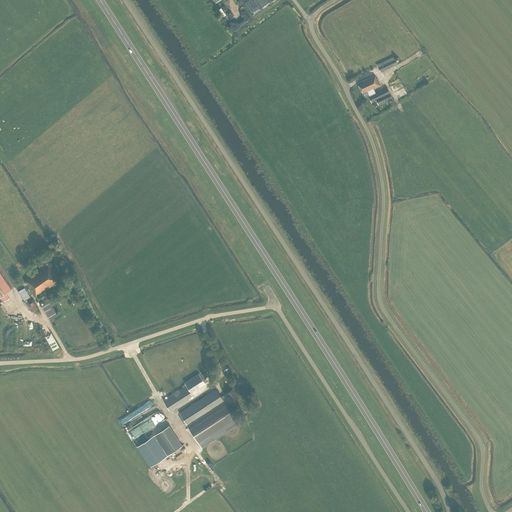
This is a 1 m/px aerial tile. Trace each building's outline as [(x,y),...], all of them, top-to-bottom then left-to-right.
[(393,57),(389,59),(377,65),(380,72),(392,66),(397,64),(393,57)] [(381,86),(380,84),(377,78),(376,78),(375,75),(357,83),(362,93),(366,92),(367,92),(369,96),(368,96),(371,103),(376,100),(378,105),(392,99),(387,88),(376,93),(374,89),(381,86)] [(40,259),(36,262),(37,265),(38,264),(40,268),(41,269),(26,280),(29,284),(28,285),(36,297),(59,281),(47,263),(44,265),(40,259)] [(5,293),(10,290),(0,275),(0,296),(1,296),(4,301),(9,298),(5,293)] [(25,300),(30,297),(24,288),(19,291),(25,300)] [(57,315),(49,301),(41,306),(49,319),(57,315)] [(53,336),(47,339),(50,346),(56,342),(53,336)] [(186,385),(163,400),(169,410),(192,395),(191,392),(205,383),(199,374),(185,383),(186,385)] [(198,442),(235,418),(225,402),(230,398),(232,402),(238,398),(233,389),(227,393),(221,397),(216,389),(179,413),(198,442)] [(168,426),(137,446),(150,466),(181,446),(168,426)] [(180,475),(173,478),(179,493),(186,490),(180,475)]
